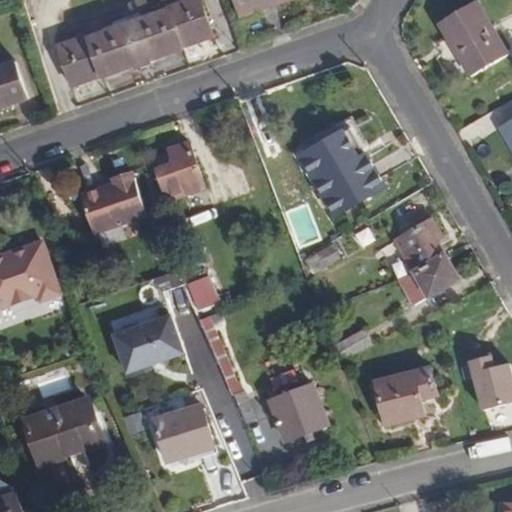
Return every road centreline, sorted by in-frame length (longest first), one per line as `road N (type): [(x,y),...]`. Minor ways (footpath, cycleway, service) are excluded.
road 1 (residential): [(0,162),(372,31)]
road 2 (residential): [(372,31),(511,262)]
road 3 (tertiary): [(511,456),(295,511)]
